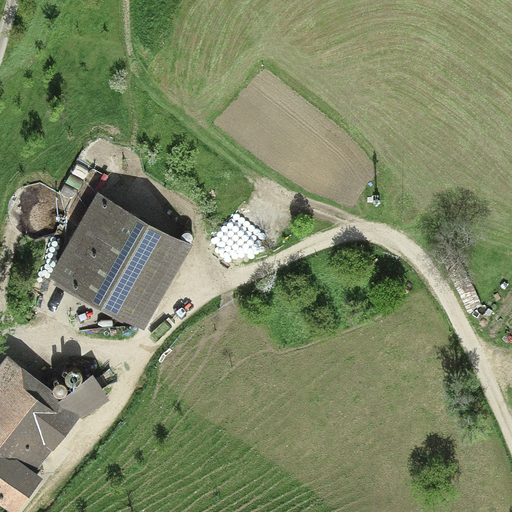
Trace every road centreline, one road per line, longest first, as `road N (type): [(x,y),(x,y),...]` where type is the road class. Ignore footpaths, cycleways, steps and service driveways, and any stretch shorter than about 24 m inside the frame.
road 1 (track): [(511,439),(427,260),(379,230),(336,236),(206,290),(130,351),(19,336),(0,313)]
road 2 (track): [(354,230),(249,171),(135,66),(129,175)]
road 3 (track): [(130,351),(116,399),(26,511)]
road 4 (track): [(379,230),(435,223),(511,246)]
